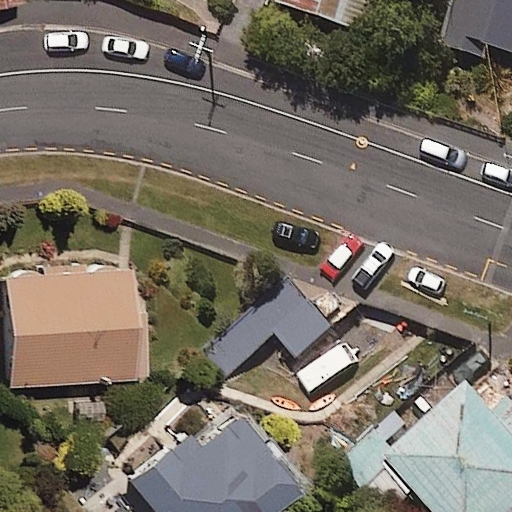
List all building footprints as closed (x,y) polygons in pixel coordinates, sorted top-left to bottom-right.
[(369,0),(279,0),(358,30),(369,0)] [(511,0),(452,0),(444,30),(511,52),(511,0)] [(122,259),(0,267),(0,327),(4,383),(130,374),(122,259)] [(335,326),(290,277),(214,348),(234,370),(273,334),(298,361),(335,326)] [(511,400),(498,413),(472,383),(416,432),(398,412),(346,457),(370,484),(387,469),(424,511),(510,511),(511,511),(511,400)] [(258,511),(293,483),(229,406),(196,434),(156,443),(123,470),(158,511),(258,511)]
